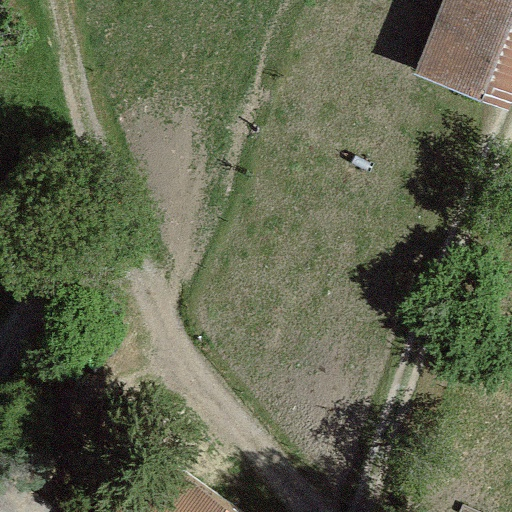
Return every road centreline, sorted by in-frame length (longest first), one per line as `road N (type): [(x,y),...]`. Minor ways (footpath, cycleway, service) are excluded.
road 1 (track): [(301,511),(192,377),(123,236),(92,117)]
road 2 (track): [(511,123),(365,511)]
